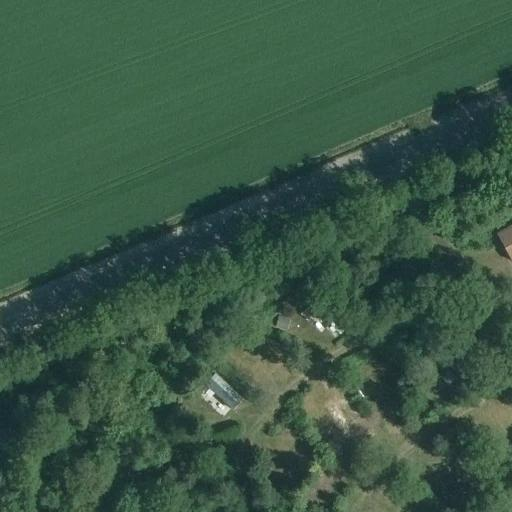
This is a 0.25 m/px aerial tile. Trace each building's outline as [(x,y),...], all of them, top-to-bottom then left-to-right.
[(511,227),(498,235),(511,261),(511,227)] [(315,307),(339,332),(348,324),(323,299),(315,307)] [(290,318),(277,314),(274,327),(286,329),(290,318)] [(431,346),(460,375),(471,365),(442,336),(431,346)] [(217,355),(230,359),(234,346),(221,343),(217,355)] [(249,351),(269,376),(280,367),(259,343),(249,351)] [(230,408),(241,396),(214,371),(203,383),(230,408)] [(352,424),(362,416),(340,386),(330,393),(352,424)] [(415,406),(422,414),(430,408),(423,399),(415,406)] [(318,434),(326,443),(335,436),(327,427),(318,434)] [(461,450),(444,466),(463,486),(480,469),(461,450)] [(427,511),(396,494),(385,511),(427,511)]
